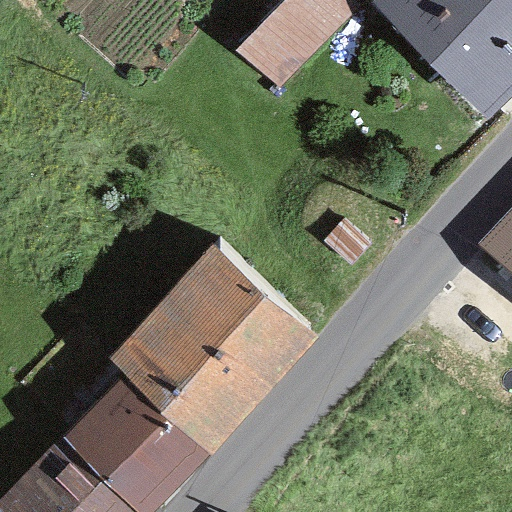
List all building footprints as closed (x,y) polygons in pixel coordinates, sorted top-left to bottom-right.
[(346,0),(291,0),(243,52),(278,85),(352,6),(346,0)] [(511,77),(511,0),(394,0),(488,100),(511,77)] [(342,225),(325,242),(353,267),(369,248),(342,225)] [(511,237),(494,258),(498,262),(511,276),(511,237)] [(114,357),(131,372),(135,368),(209,437),(312,329),(217,243),(114,357)] [(141,507),(209,437),(135,368),(131,372),(69,436),(141,507)] [(0,509),(3,511),(135,511),(141,507),(69,436),(0,504),(0,509)]
